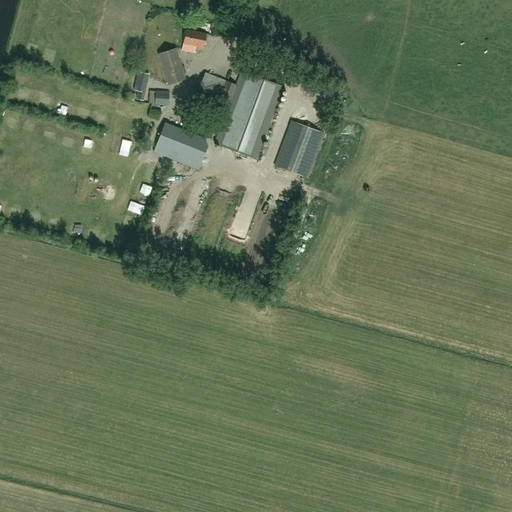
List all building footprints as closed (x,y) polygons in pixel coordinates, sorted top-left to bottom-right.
[(204,48),(207,34),(186,30),(183,43),(196,46),(195,47),(204,48)] [(168,85),(186,79),(176,48),(158,54),(168,85)] [(205,73),(194,105),(225,117),(215,144),(256,159),(283,86),(242,71),(231,68),(227,81),(205,73)] [(142,100),(147,78),(148,74),(138,72),(134,90),(138,91),(136,99),(142,100)] [(24,90),(21,100),(29,103),(33,93),(24,90)] [(155,104),(162,105),(167,105),(169,92),(155,90),(155,104)] [(52,108),(53,98),(42,97),(41,108),(52,108)] [(29,117),(25,128),(35,131),(39,121),(29,117)] [(291,121),(274,166),(307,178),(324,133),(291,121)] [(153,153),(166,158),(198,170),(208,146),(205,139),(165,123),(153,153)] [(335,155),(332,161),(341,166),(344,160),(335,155)] [(146,187),(151,189),(154,180),(150,179),(146,187)] [(97,243),(100,233),(92,231),(89,241),(97,243)]
